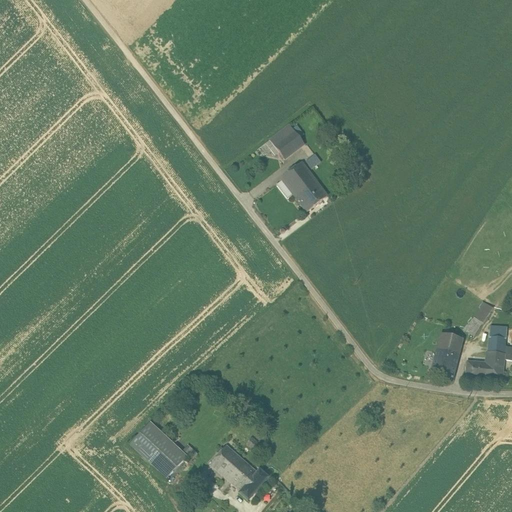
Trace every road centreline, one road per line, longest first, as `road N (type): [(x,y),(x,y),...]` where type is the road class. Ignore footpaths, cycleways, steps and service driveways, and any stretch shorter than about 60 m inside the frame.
road 1 (track): [(511,396),(380,378),(85,0)]
road 2 (track): [(378,511),(478,393)]
